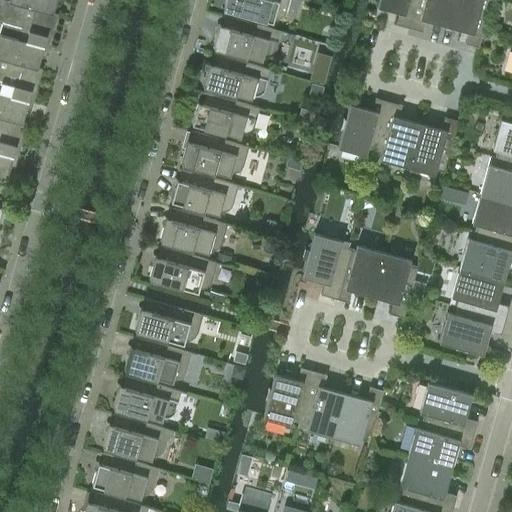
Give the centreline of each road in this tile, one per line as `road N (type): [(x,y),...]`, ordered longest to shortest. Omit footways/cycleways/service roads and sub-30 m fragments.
road 1 (residential): [(46,511),(188,0)]
road 2 (residential): [(0,355),(100,0)]
road 3 (residential): [(459,80),(465,60),(377,36),(367,78),(453,102)]
road 4 (residential): [(386,351),(390,330),(304,308),(296,348),(380,373)]
road 5 (residential): [(511,386),(386,351)]
road 6 (residential): [(477,511),(511,386)]
